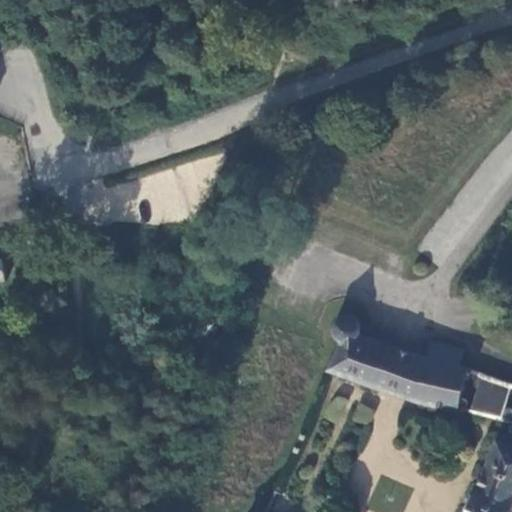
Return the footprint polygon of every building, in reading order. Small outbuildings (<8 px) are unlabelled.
[(0,288),(10,286),(4,258),(0,259),(0,288)] [(459,365),(427,355),(357,331),(359,328),(359,324),(358,320),(356,317),(354,314),(351,312),(347,311),(343,312),(339,314),(337,317),(336,320),(335,324),(336,328),(338,331),(341,333),(344,335),(330,368),(456,408),(465,367),(459,365)] [(464,347),(432,337),(427,355),(459,365),(464,347)] [(504,414),(511,390),(511,382),(485,373),(476,405),(504,414)] [(507,511),(511,502),(511,435),(509,443),(500,439),(478,491),(475,490),(465,511),(507,511)]
